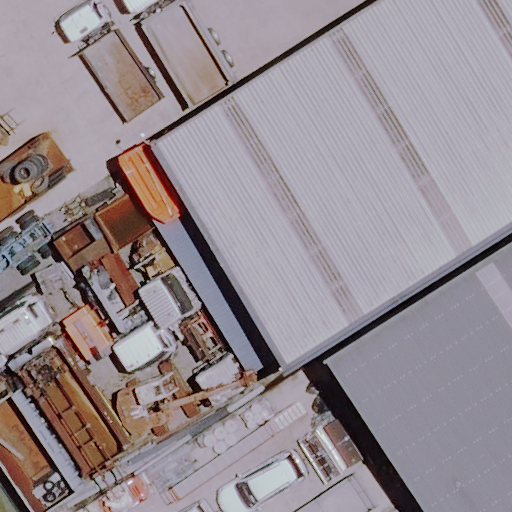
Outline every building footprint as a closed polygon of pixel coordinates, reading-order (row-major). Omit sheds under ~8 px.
[(511,232),(511,0),(398,0),(186,136),(324,353),(511,232)] [(511,255),(470,282),(511,348),(511,255)] [(20,297),(0,294),(0,373),(10,375),(20,297)] [(295,371),(268,325),(172,383),(199,428),(295,371)] [(427,511),(395,455),(295,511),(427,511)]
